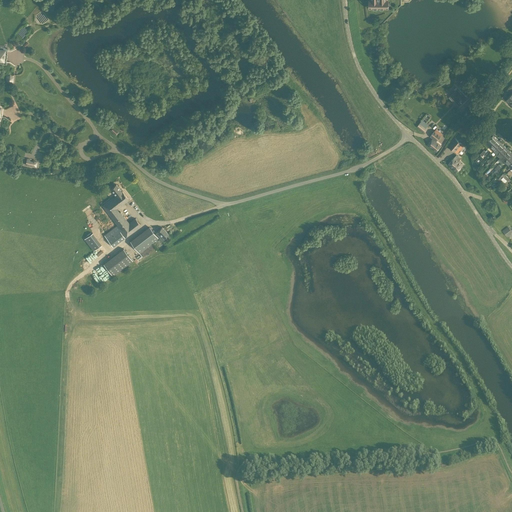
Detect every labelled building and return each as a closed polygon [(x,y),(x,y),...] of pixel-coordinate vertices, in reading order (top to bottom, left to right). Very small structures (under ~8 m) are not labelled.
[(386,0),(371,0),(371,8),(387,8),(386,0)] [(22,38),(28,32),(23,26),(17,33),(22,38)] [(13,77),(10,74),(6,76),(5,81),(9,83),(13,82),(13,77)] [(463,81),(458,86),(469,97),(475,92),(463,81)] [(457,90),(452,97),(461,104),(466,98),(457,90)] [(419,124),(417,126),(418,126),(417,127),(424,133),(427,129),(426,128),(428,125),(422,120),(419,124)] [(118,133),(112,127),(109,130),(116,136),(118,133)] [(436,141),(442,133),(436,129),(430,136),(433,138),(427,144),(436,151),(441,145),(436,141)] [(489,147),(497,139),(495,136),(496,135),(492,131),(488,136),(490,138),(485,143),(489,147)] [(55,137),(47,142),(50,148),(58,143),(55,137)] [(455,138),(448,146),(455,152),(462,143),(455,138)] [(497,139),(489,147),(493,150),(502,140),(501,139),(499,141),(497,139)] [(502,140),(493,150),(497,154),(504,146),(502,144),(504,142),(502,140)] [(504,146),(497,154),(500,157),(510,148),(508,146),(507,148),(504,146)] [(510,148),(500,157),(504,161),(511,153),(510,151),(511,149),(510,148)] [(456,172),(463,164),(458,160),(460,158),(456,154),(455,156),(448,164),(456,172)] [(484,157),(482,156),(481,155),(476,161),(478,163),(484,157)] [(27,158),(27,159),(25,164),(36,167),(37,161),(30,160),(31,159),(27,158)] [(141,225),(135,218),(129,223),(117,208),(129,199),(122,191),(116,184),(110,189),(115,196),(103,205),(118,225),(104,235),(113,246),(141,225)] [(159,238),(150,226),(130,241),(142,257),(154,248),(152,244),(159,238)] [(511,232),(511,231),(508,226),(502,231),(507,237),(511,234),(511,233),(511,232)] [(164,238),(168,234),(162,227),(157,231),(155,233),(159,238),(158,239),(161,242),(165,238),(164,238)] [(92,233),(84,239),(93,251),(101,245),(92,233)] [(101,247),(96,251),(99,256),(105,252),(101,247)] [(132,260),(123,248),(103,263),(112,275),(132,260)] [(94,252),(78,261),(81,267),(97,258),(94,252)]
